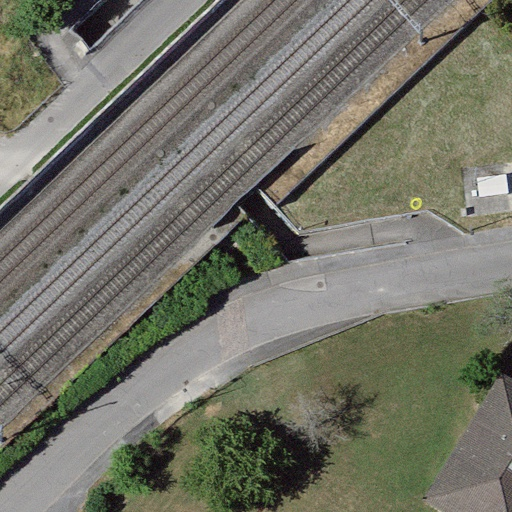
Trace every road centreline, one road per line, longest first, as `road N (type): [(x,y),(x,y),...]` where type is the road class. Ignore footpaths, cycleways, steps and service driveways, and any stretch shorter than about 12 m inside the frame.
road 1 (residential): [(20,511),(151,388),(236,325),(319,291),(511,252)]
road 2 (residential): [(0,179),(186,0)]
